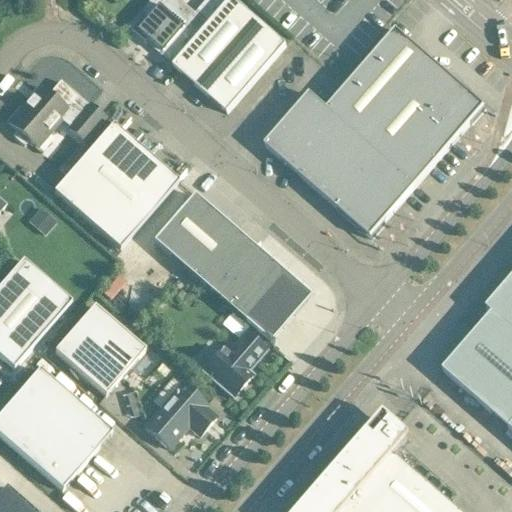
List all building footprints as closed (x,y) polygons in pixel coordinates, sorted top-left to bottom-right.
[(144,20),(133,33),(146,45),(149,42),(164,55),(168,51),(181,61),(173,69),(228,117),(287,48),(233,2),(234,0),(211,0),(196,18),(174,0),(172,0),(163,11),(161,10),(149,24),(144,20)] [(472,127),(486,111),(396,33),(328,113),(310,97),(265,149),(372,242),(385,226),(471,126),(472,127)] [(29,144),(35,149),(47,135),(50,137),(61,124),(59,122),(61,119),(72,128),(68,132),(84,145),(105,121),(90,108),(89,109),(60,84),(59,85),(61,87),(51,99),(40,90),(9,126),(17,133),(13,138),(16,142),(20,146),(25,148),(29,144)] [(120,253),(179,185),(113,128),(54,196),(120,253)] [(194,198),(153,245),(245,325),(251,330),(269,346),(310,299),(286,278),(194,198)] [(23,264),(0,290),(0,360),(13,372),(71,306),(23,264)] [(511,282),(487,312),(493,317),(443,374),(511,433),(511,282)] [(94,310),(55,356),(105,400),(145,355),(94,310)] [(223,353),(203,376),(233,402),(253,379),(248,375),(266,354),(245,336),(227,357),(223,353)] [(0,418),(0,440),(62,494),(112,437),(39,374),(0,418)] [(207,408),(183,387),(144,431),(169,452),(188,430),(200,440),(216,421),(205,411),(207,408)] [(457,511),(394,457),(407,442),(410,439),(384,417),(301,511),(457,511)] [(31,511),(6,490),(0,497),(0,511),(31,511)]
